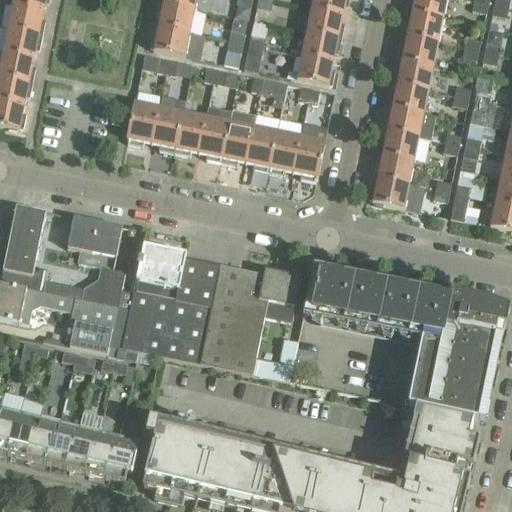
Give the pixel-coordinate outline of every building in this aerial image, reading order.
[(13,0),(12,9),(44,16),(45,8),(49,8),(50,0),(13,0)] [(160,0),(160,6),(195,14),(208,16),(210,0),(160,0)] [(250,10),(252,1),(247,0),(237,0),(236,7),(250,10)] [(313,0),(311,13),(342,19),(344,11),(348,12),(350,0),(313,0)] [(411,1),(408,16),(443,24),(448,0),(447,0),(414,0),(414,2),(411,1)] [(474,0),(473,5),(487,8),(489,0),(474,0)] [(495,0),(493,9),(508,12),(509,3),(495,0)] [(258,2),(256,12),(270,14),(272,5),(258,2)] [(485,18),(487,8),(473,5),(471,15),(485,18)] [(190,37),(195,14),(160,6),(156,22),(160,23),(158,31),(190,37)] [(12,9),(7,33),(42,40),(45,25),(42,24),(44,16),(12,9)] [(505,22),(508,12),(493,9),(491,19),(505,22)] [(311,13),(306,36),(341,44),(344,28),(341,27),(342,19),(311,13)] [(438,48),(443,24),(408,16),(405,32),(408,33),(406,41),(438,48)] [(153,55),(185,61),(190,37),(158,31),(157,39),(153,38),(150,53),(153,54),(153,55)] [(7,33),(2,56),(34,63),(36,55),(39,55),(42,40),(7,33)] [(242,48),(244,38),(230,35),(228,45),(242,48)] [(306,36),(301,60),(333,66),(334,58),(338,59),(341,44),(306,36)] [(250,39),(248,49),(262,52),(264,42),(250,39)] [(401,49),(398,64),(433,71),(438,48),(406,41),(405,49),(401,49)] [(478,56),(480,46),(465,43),(464,53),(478,56)] [(227,55),(224,69),(237,72),(240,57),(242,48),(228,45),(226,54),(227,55)] [(485,48),(484,57),(498,60),(500,50),(485,48)] [(248,49),(246,59),(260,61),(262,52),(248,49)] [(476,65),(478,56),(464,53),(462,62),(476,65)] [(2,56),(0,65),(0,80),(33,87),(36,72),(32,71),(34,63),(2,56)] [(496,70),(498,60),(484,57),(482,67),(496,70)] [(144,59),(142,73),(166,78),(169,64),(144,59)] [(331,74),(333,66),(301,60),(296,84),(329,91),(329,90),(332,91),(335,75),(331,74)] [(169,64),(166,78),(175,80),(178,66),(169,64)] [(428,95),(433,71),(398,64),(395,80),(398,80),(397,88),(428,95)] [(216,74),(206,72),(203,86),(213,88),(216,74)] [(216,74),(213,88),(222,90),(225,76),(216,74)] [(0,80),(0,104),(24,110),(26,102),(29,103),(33,87),(0,80)] [(263,83),(253,81),(250,95),(260,97),(263,83)] [(476,95),(474,104),(488,107),(490,98),(493,84),(479,81),(476,91),(476,95)] [(272,85),(263,83),(260,97),(269,99),(272,85)] [(392,96),(388,111),(423,118),(428,95),(397,88),(395,96),(392,96)] [(468,103),(470,93),(456,90),(454,100),(468,103)] [(300,91),(297,105),(307,107),(310,93),(300,91)] [(320,95),(310,93),(307,107),(317,109),(320,95)] [(137,95),(127,145),(128,145),(127,148),(143,151),(143,147),(151,149),(159,112),(161,100),(137,95)] [(466,113),(468,103),(454,100),(452,110),(466,113)] [(23,118),(24,110),(0,104),(0,130),(20,134),(20,133),(23,134),(26,119),(23,118)] [(486,117),(488,107),(474,104),(472,114),(486,117)] [(388,111),(385,127),(389,127),(387,135),(419,142),(430,144),(435,121),(423,118),(388,111)] [(183,117),(159,112),(151,149),(159,151),(159,155),(174,158),(183,117)] [(206,121),(198,159),(207,160),(206,164),(221,167),(230,126),(232,116),(208,112),(206,121)] [(206,121),(183,117),(174,158),(190,161),(190,157),(198,159),(206,121)] [(257,117),(254,128),(299,140),(302,129),(257,117)] [(253,131),(230,126),(221,167),(237,171),(237,167),(245,168),(253,131)] [(277,136),(253,131),(245,168),(253,170),(253,174),(268,177),(277,136)] [(382,143),(379,158),(414,165),(419,142),(387,135),(385,143),(382,143)] [(285,176),(293,178),(300,141),(277,136),(268,177),(284,180),(285,176)] [(458,150),(460,140),(446,138),(444,147),(458,150)] [(324,146),(300,141),(293,178),(300,180),(300,183),(315,187),(316,183),(317,184),(324,146)] [(466,142),(464,151),(478,154),(480,145),(466,142)] [(456,160),(458,150),(444,147),(442,157),(456,160)] [(476,164),(478,154),(464,151),(462,161),(476,164)] [(422,167),(414,165),(379,158),(376,174),(379,174),(377,182),(409,189),(413,171),(420,173),(422,167)] [(511,161),(504,160),(499,183),(511,185),(511,161)] [(482,202),(485,192),(471,189),(474,171),(461,169),(458,187),(472,190),(470,200),(482,202)] [(409,189),(377,182),(376,190),(372,190),(369,205),(372,206),(372,207),(404,213),(409,189)] [(511,185),(499,183),(495,207),(511,210),(511,185)] [(448,197),(450,187),(436,184),(434,194),(448,197)] [(456,189),(454,198),(468,201),(470,192),(456,189)] [(446,207),(448,197),(434,194),(432,204),(446,207)] [(463,225),(468,201),(454,198),(449,222),(463,225)] [(511,210),(495,207),(490,231),(511,235),(511,210)] [(33,275),(45,216),(16,210),(3,274),(32,280),(33,275)] [(80,256),(78,267),(101,272),(113,274),(122,232),(74,222),(67,253),(80,256)] [(138,285),(136,297),(144,299),(146,287),(157,289),(161,271),(175,274),(179,257),(143,249),(141,263),(138,262),(137,269),(139,269),(136,285),(138,285)] [(186,258),(179,257),(175,274),(161,271),(157,289),(146,287),(144,299),(136,297),(134,296),(130,315),(122,353),(125,354),(123,363),(136,366),(138,356),(199,369),(219,270),(185,263),(186,258)] [(256,364),(266,315),(244,310),(250,277),(219,270),(199,369),(252,380),(256,364)] [(3,274),(0,287),(0,288),(37,296),(43,297),(48,274),(40,272),(39,276),(33,275),(32,280),(3,274)] [(117,312),(121,294),(124,277),(119,276),(113,274),(101,272),(98,284),(84,293),(82,305),(117,312)] [(416,414),(473,425),(478,426),(479,425),(484,426),(503,334),(506,334),(509,316),(490,309),(470,304),(314,272),(303,322),(421,347),(408,412),(416,414)] [(263,279),(250,277),(244,310),(266,315),(267,307),(294,312),(300,282),(265,274),(263,279)] [(0,288),(0,323),(29,329),(32,315),(41,311),(72,317),(75,304),(43,297),(37,296),(0,288)] [(117,312),(82,305),(75,304),(72,317),(70,327),(74,328),(71,346),(70,350),(108,358),(109,351),(122,353),(130,315),(117,312)] [(279,368),(256,364),(252,380),(289,387),(297,348),(286,345),(286,344),(284,344),(279,368)] [(24,348),(17,377),(29,380),(34,359),(34,360),(36,351),(24,348)] [(48,353),(36,351),(34,360),(46,362),(48,353)] [(61,365),(70,367),(74,368),(76,359),(63,356),(61,365)] [(88,361),(76,359),(74,368),(86,371),(88,361)] [(101,374),(109,375),(113,376),(115,367),(103,365),(101,374)] [(127,370),(115,367),(113,376),(125,379),(127,370)] [(0,456),(7,458),(17,414),(0,409),(0,456)] [(17,414),(7,458),(26,463),(37,419),(17,414)] [(468,442),(473,425),(416,414),(394,502),(371,496),(375,479),(150,425),(146,440),(155,442),(142,491),(156,494),(154,502),(182,509),(184,501),(195,504),(193,511),(209,511),(211,507),(229,511),(465,511),(469,499),(466,499),(470,485),(472,486),(475,472),(473,472),(476,458),(478,459),(482,445),(468,442)] [(37,419),(26,463),(46,467),(56,423),(37,419)] [(56,423),(46,467),(65,472),(76,428),(56,423)] [(76,428),(65,472),(84,477),(95,433),(76,428)] [(104,481),(114,437),(95,433),(84,477),(104,481)] [(104,481),(125,486),(127,476),(132,477),(136,459),(135,459),(139,443),(114,437),(104,481)]
